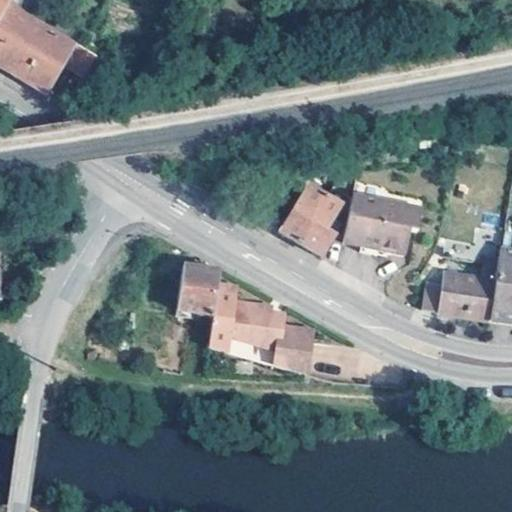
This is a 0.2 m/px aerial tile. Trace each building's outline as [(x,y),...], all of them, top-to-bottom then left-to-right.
[(74,43),(3,5),(0,9),(0,66),(8,72),(44,94),(74,43)] [(286,235),(296,242),(326,188),(325,187),(322,191),(305,183),(276,229),(286,235)] [(326,188),(296,242),(307,247),(320,255),(332,233),(330,232),(335,223),(328,220),(339,201),(328,194),(329,190),(326,188)] [(419,206),(350,190),(341,237),(358,241),(358,247),(376,251),(377,246),(381,247),(384,250),(389,251),(393,249),(394,243),(403,245),(407,228),(414,229),(419,206)] [(494,261),(486,320),(511,323),(511,251),(498,250),(496,249),(494,261)] [(438,313),(486,320),(494,261),(481,259),(478,275),(443,271),(441,283),(422,280),(419,307),(438,313)] [(216,269),(180,264),(174,313),(210,318),(211,313),(214,284),(216,269)] [(232,286),(214,284),(211,313),(210,318),(207,346),(224,351),(228,335),(277,348),(273,363),(304,371),(310,329),(279,325),(280,313),(267,311),(268,306),(230,301),(232,286)]
